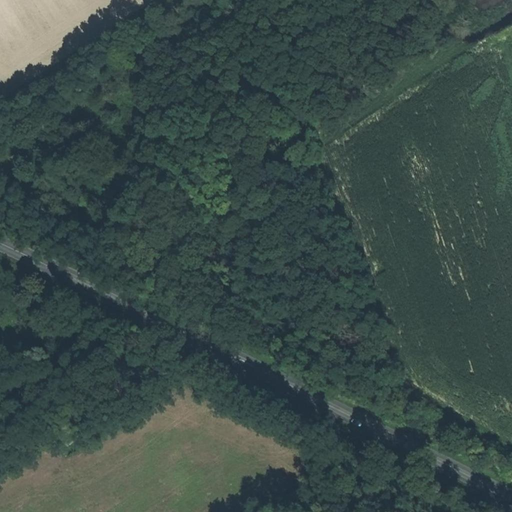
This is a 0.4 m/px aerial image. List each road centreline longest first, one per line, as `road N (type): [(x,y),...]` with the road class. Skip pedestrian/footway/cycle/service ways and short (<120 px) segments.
road 1 (secondary): [(511,496),(0,242)]
road 2 (track): [(265,63),(403,397),(511,454)]
road 3 (track): [(0,104),(163,0)]
